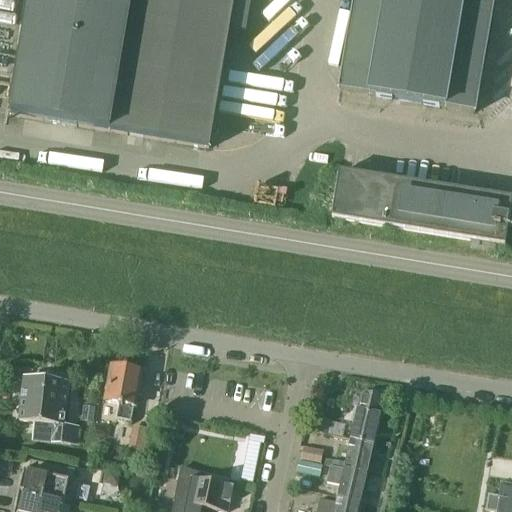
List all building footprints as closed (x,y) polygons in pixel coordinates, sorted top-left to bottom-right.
[(30,0),(11,118),(208,151),(228,33),(244,35),(249,0),(30,0)] [(493,0),(355,0),(340,92),(474,115),(493,0)] [(386,170),(387,164),(335,155),(334,161),(386,170)] [(511,202),(338,174),(338,179),(337,178),(331,216),(332,216),(331,221),(504,248),(507,230),(509,219),(511,202)] [(127,372),(125,369),(117,367),(114,369),(112,369),(105,403),(118,406),(115,421),(130,424),(134,401),(136,401),(139,386),(137,386),(139,374),(127,372)] [(63,428),(68,386),(23,381),(18,423),(32,424),(30,445),(75,449),(77,429),(63,428)] [(80,387),(78,389),(77,397),(78,399),(86,400),(88,398),(89,391),(87,388),(80,387)] [(362,394),(358,411),(356,411),(350,442),(373,447),(380,416),(378,416),(382,398),(362,394)] [(324,436),(326,424),(312,421),(310,433),(324,436)] [(341,440),(344,428),(326,424),(324,436),(341,440)] [(144,453),(149,431),(133,428),(128,450),(144,453)] [(366,477),(373,447),(350,442),(343,471),(366,477)] [(248,443),(240,482),(252,485),(260,446),(248,443)] [(303,449),(301,461),(320,465),(323,452),(303,449)] [(74,472),(30,462),(27,474),(23,473),(18,495),(63,505),(67,484),(71,485),(74,472)] [(299,462),(296,473),(319,478),(321,467),(299,462)] [(212,480),(181,470),(171,511),(201,511),(202,510),(210,511),(227,511),(228,505),(230,506),(233,489),(211,485),(212,480)] [(358,510),(366,477),(343,471),(340,486),(336,505),(358,510)] [(511,511),(511,489),(502,488),(500,499),(488,497),(485,511),(511,511)] [(61,511),(63,505),(18,495),(14,511),(61,511)] [(151,499),(148,511),(158,511),(161,501),(151,499)] [(357,511),(358,510),(336,505),(319,501),(316,511),(357,511)]
